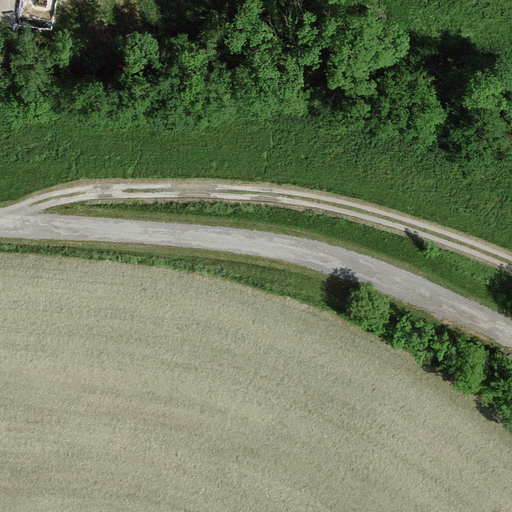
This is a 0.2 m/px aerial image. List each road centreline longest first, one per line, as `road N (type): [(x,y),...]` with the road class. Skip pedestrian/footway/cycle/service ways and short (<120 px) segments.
road 1 (unclassified): [(511,337),(329,257),(237,238),(0,223)]
road 2 (track): [(511,263),(367,211),(224,190),(78,191),(0,223)]
